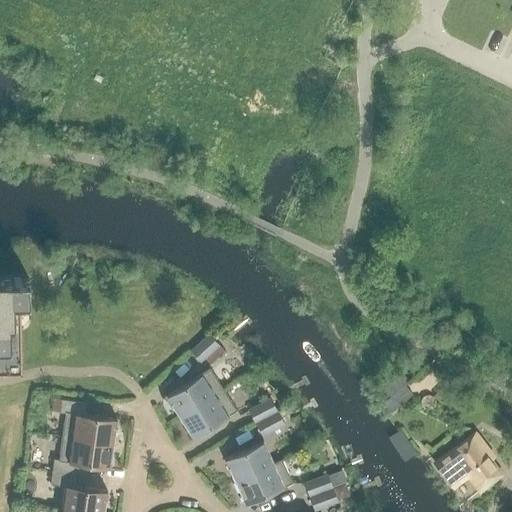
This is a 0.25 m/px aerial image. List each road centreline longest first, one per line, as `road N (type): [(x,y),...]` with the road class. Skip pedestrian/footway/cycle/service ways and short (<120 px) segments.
road 1 (residential): [(132,511),(143,424),(206,504)]
road 2 (residential): [(511,78),(418,34),(434,0)]
